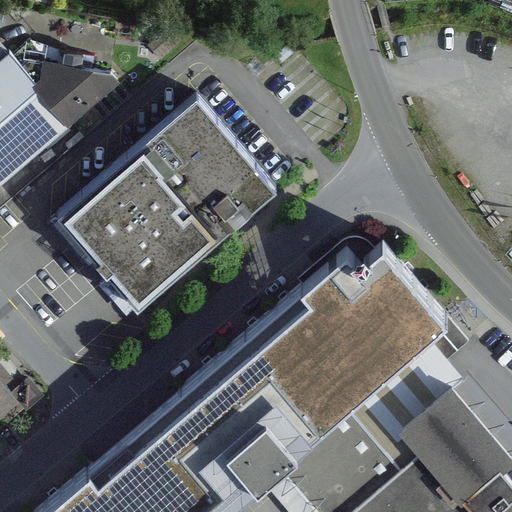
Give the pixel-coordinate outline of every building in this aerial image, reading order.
[(0,178),(113,77),(1,49),(0,49),(0,178)] [(268,187),(189,97),(55,214),(134,304),(268,187)] [(352,415),(455,327),(383,243),(359,263),(347,249),(333,261),(37,511),(207,511),(245,481),(257,496),(283,474),(352,415)] [(0,408),(22,389),(0,364),(0,408)] [(420,452),(473,511),(489,511),(511,492),(511,461),(452,394),(405,435),(420,452)] [(316,511),(473,511),(420,452),(401,469),(352,415),(283,474),(316,511)] [(511,511),(511,492),(489,511),(511,511)]
